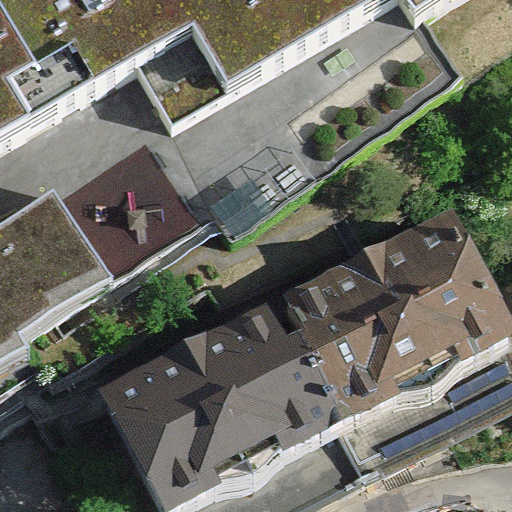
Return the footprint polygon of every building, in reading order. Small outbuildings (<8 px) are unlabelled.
[(0,0),(74,117),(193,47),(225,108),(396,10),(416,34),(474,0),(0,0)] [(0,0),(0,161),(74,117),(0,0)] [(174,142),(142,160),(191,244),(222,226),(174,142)] [(0,398),(43,372),(35,359),(132,300),(70,199),(0,241),(0,398)] [(511,429),(511,364),(464,265),(303,342),(376,494),(511,429)] [(277,351),(117,428),(158,511),(338,511),(353,505),(277,351)]
